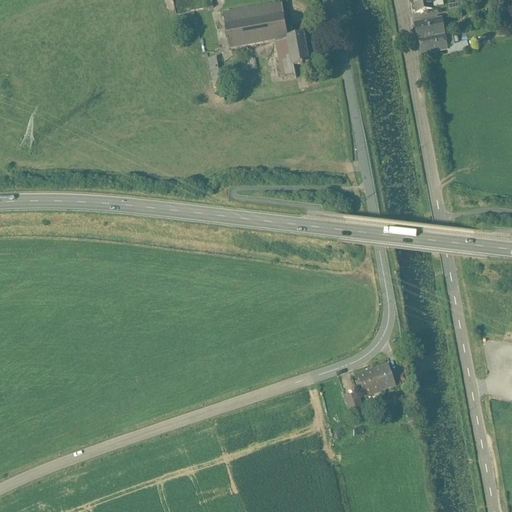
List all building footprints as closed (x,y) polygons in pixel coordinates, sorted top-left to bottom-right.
[(211,0),(172,0),(176,16),(213,9),(211,0)] [(412,0),(413,2),(414,1),(417,14),(432,11),(432,9),(444,7),(442,0),(412,0)] [(282,3),(223,14),(230,51),(276,43),(289,40),(282,3)] [(459,4),(447,6),(448,13),(461,10),(459,4)] [(461,10),(448,13),(449,20),(462,18),(461,10)] [(441,21),(415,26),(418,43),(420,43),(444,38),(441,21)] [(302,25),(294,27),(296,39),(289,40),(295,69),(310,67),(302,25)] [(444,38),(420,43),(423,56),(433,53),(433,52),(447,50),(446,49),(449,48),(454,47),(452,36),(444,38)] [(289,40),(276,43),(282,82),(297,79),(289,40)] [(449,48),(451,55),(468,50),(467,43),(449,48)] [(217,58),(208,60),(213,89),(222,87),(217,58)] [(231,92),(223,94),(225,103),(233,101),(231,92)] [(388,366),(373,371),(380,392),(396,387),(388,366)] [(373,371),(358,376),(365,398),(380,392),(373,371)] [(366,411),(360,394),(347,398),(353,416),(366,411)]
